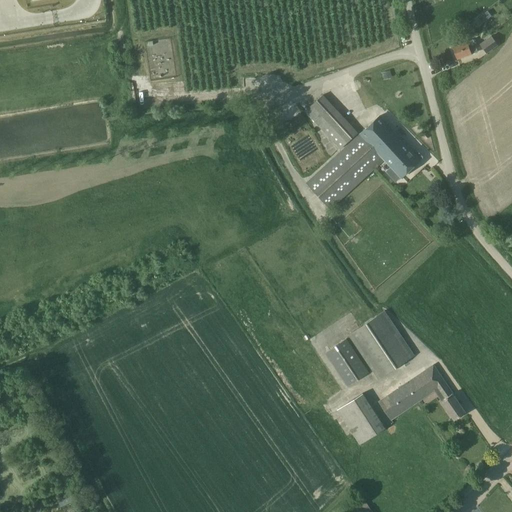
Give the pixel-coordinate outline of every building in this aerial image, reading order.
[(486,20),(482,15),(477,18),(482,23),(486,20)] [(487,54),(492,50),(498,45),(491,35),(480,44),(487,54)] [(453,47),(458,59),(478,52),(473,40),(453,47)] [(332,105),(314,122),(340,149),(357,133),(332,105)] [(331,210),(385,160),(391,167),(386,171),(396,182),(401,177),(422,158),(422,156),(418,151),(416,151),(414,153),(380,116),(361,133),(360,133),(306,183),(331,210)] [(379,379),(414,356),(385,310),(349,334),(379,379)] [(348,386),(368,372),(346,339),(326,353),(348,386)] [(391,419),(434,390),(455,420),(465,413),(452,393),(450,395),(442,385),(445,383),(433,365),(380,402),(391,419)] [(359,445),(386,428),(363,393),(337,410),(359,445)] [(372,511),(368,506),(368,505),(363,498),(353,505),(358,511),(372,511)]
